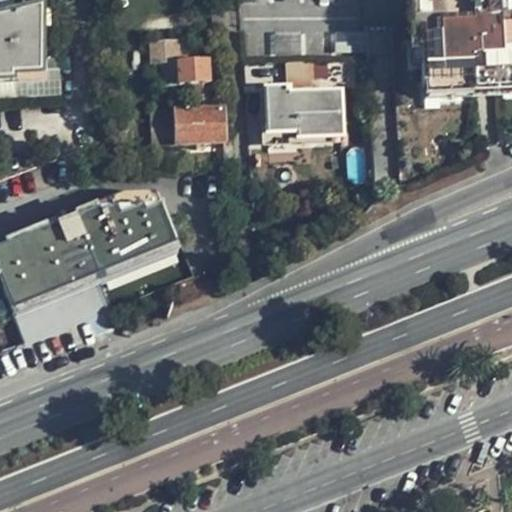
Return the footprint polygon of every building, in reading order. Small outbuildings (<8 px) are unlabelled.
[(414,0),(403,0),(404,27),(416,27),(414,0)] [(511,0),(414,0),(416,27),(419,90),(421,90),(511,83),(511,0)] [(37,11),(0,19),(0,79),(14,78),(15,73),(37,71),(37,11)] [(210,85),(208,62),(185,63),(178,64),(178,58),(177,43),(150,44),(152,66),(162,65),(163,88),(193,86),(210,85)] [(423,101),(511,95),(511,83),(421,90),(423,101)] [(211,112),(210,85),(193,86),(195,113),(211,112)] [(295,141),(343,140),(341,93),(291,94),(291,88),(263,90),(265,137),(295,135),(295,141)] [(226,144),(224,112),(211,112),(195,113),(176,114),(176,113),(150,114),(152,148),(226,144)] [(0,282),(23,341),(66,324),(106,309),(95,281),(176,249),(155,196),(134,199),(0,251),(0,282)]
